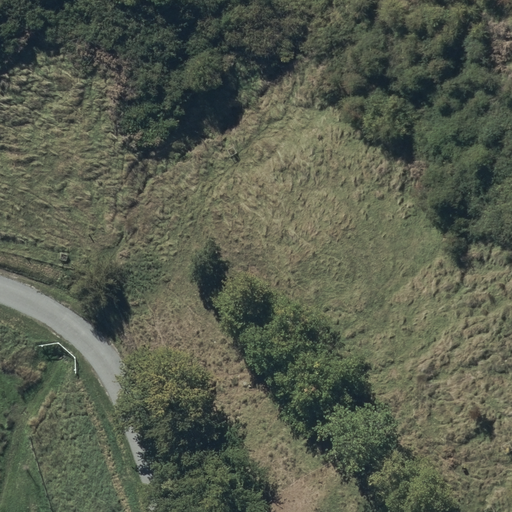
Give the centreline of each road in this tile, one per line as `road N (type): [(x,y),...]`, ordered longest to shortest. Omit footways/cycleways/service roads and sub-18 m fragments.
road 1 (residential): [(0,289),(57,311),(93,339),(120,381),(165,511)]
road 2 (track): [(487,511),(374,364)]
